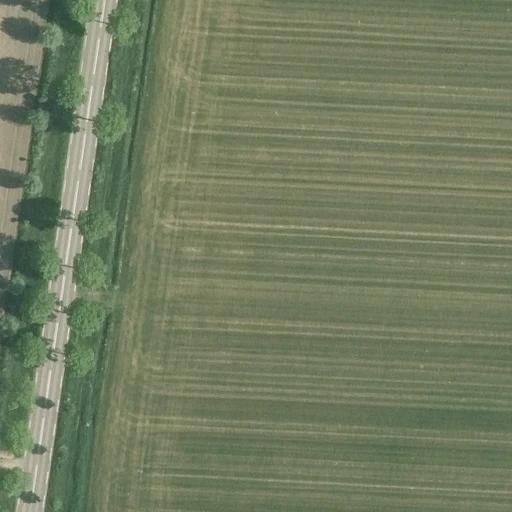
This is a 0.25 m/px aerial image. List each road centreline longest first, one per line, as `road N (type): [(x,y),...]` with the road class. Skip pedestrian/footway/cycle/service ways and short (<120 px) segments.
road 1 (primary): [(29,511),(103,0)]
road 2 (track): [(136,0),(65,511)]
